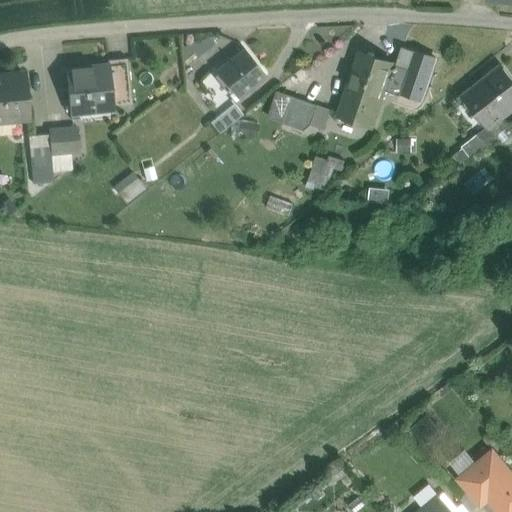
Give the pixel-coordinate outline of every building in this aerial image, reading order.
[(246,51),(217,73),(237,98),(265,75),(246,51)] [(393,65),(360,53),(346,95),(378,106),(393,65)] [(127,59),(108,61),(108,66),(110,66),(114,106),(132,104),(127,59)] [(108,66),(66,70),(70,114),(114,110),(114,106),(110,66),(108,66)] [(511,80),(502,67),(463,98),(478,116),(481,114),(488,124),(486,126),(486,127),(487,128),(501,117),(511,108),(511,80)] [(23,75),(0,77),(0,121),(27,119),(23,75)] [(378,106),(346,95),(339,116),(371,127),(378,106)] [(292,98),(285,120),(297,124),(298,122),(297,121),(304,102),(292,98)] [(317,107),(304,102),(297,121),(298,122),(310,126),(317,107)] [(234,104),(211,123),(219,134),(242,115),(234,104)] [(501,117),(487,128),(486,127),(477,135),(485,145),(508,126),(501,117)] [(49,135),(28,137),(33,184),(53,182),(49,135)] [(308,181),(327,187),(333,167),(342,170),(345,161),(317,152),(308,181)] [(134,174),(115,188),(126,203),(145,189),(134,174)] [(271,197),(267,205),(288,214),(292,205),(271,197)] [(467,448),(450,461),(459,473),(476,460),(467,448)] [(511,511),(511,474),(493,451),(459,480),(469,492),(481,506),(481,505),(488,499),(499,511),(511,511)] [(423,505),(439,491),(430,482),(415,496),(423,505)] [(481,506),(469,492),(460,499),(470,511),(478,511),(484,508),(481,505),(481,506)] [(452,511),(439,497),(421,511),(452,511)]
